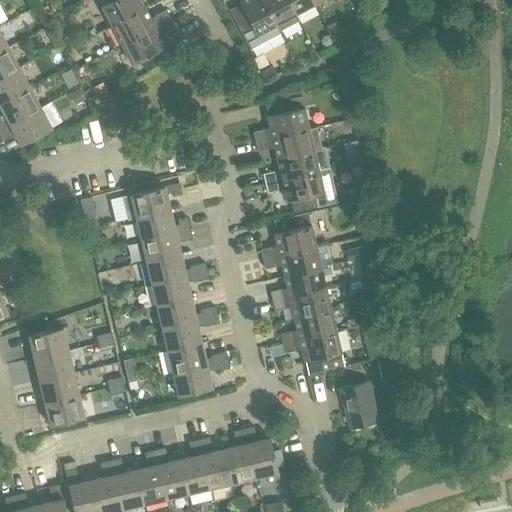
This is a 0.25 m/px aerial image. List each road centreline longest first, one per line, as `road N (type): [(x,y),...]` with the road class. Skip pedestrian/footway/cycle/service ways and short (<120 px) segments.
road 1 (residential): [(259,394),(219,224),(235,205),(223,150),(203,138)]
road 2 (residential): [(13,464),(44,457),(52,444),(259,394)]
road 3 (residential): [(203,138),(194,132),(16,175),(0,168)]
road 4 (residential): [(332,511),(308,410),(273,390),(259,394)]
road 5 (residential): [(203,138),(226,46),(206,0)]
